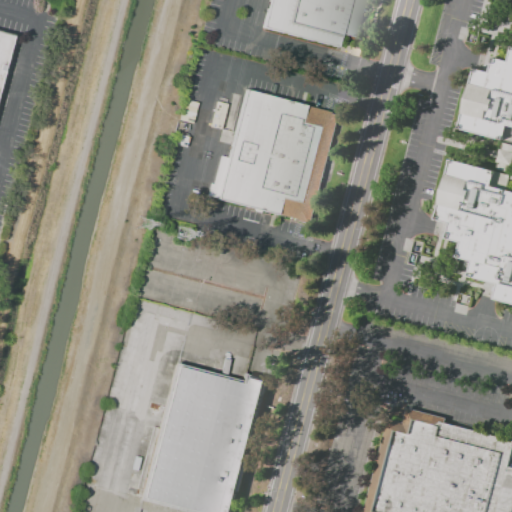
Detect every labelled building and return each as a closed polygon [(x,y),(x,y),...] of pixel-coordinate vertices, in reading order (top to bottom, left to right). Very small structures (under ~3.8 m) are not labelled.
[(266,0),(365,0),(355,39),(341,35),(337,47),(260,27),(266,0)] [(0,30),(17,35),(3,88),(1,87),(0,90),(0,30)] [(511,162),(505,189),(511,190),(511,303),(495,299),(499,282),(468,274),(472,261),(458,257),(462,243),(446,239),(450,222),(436,219),(451,159),(496,171),(498,162),(497,162),(500,148),(502,149),(504,140),(458,128),(473,67),(490,71),(493,58),(508,61),(511,47),(511,162)] [(247,90),(340,115),(311,224),(209,197),(220,156),(228,158),(245,90),(247,90)] [(217,102),(227,104),(221,130),(211,128),(217,102)] [(232,511),(194,511),(139,497),(173,366),(238,384),(241,373),(267,380),(245,465),(246,466),(239,493),(237,492),(232,511)] [(363,511),(390,417),(403,421),(407,407),(445,418),(444,422),(511,440),(511,455),(509,466),(511,466),(511,511),(363,511)]
